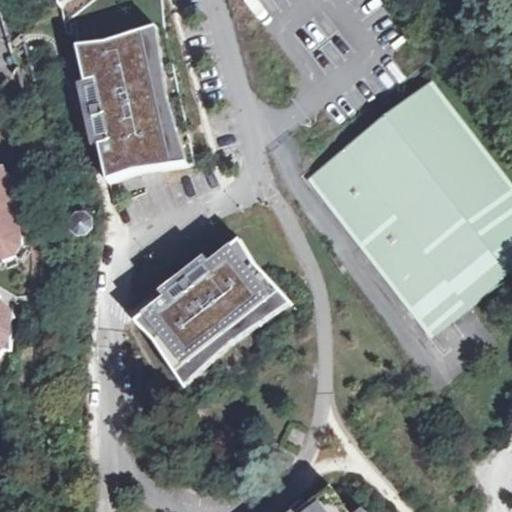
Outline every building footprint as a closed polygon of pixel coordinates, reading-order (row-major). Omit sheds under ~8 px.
[(60,0),(62,9),(72,0),(60,0)] [(159,29),(146,33),(156,103),(176,170),(191,167),(170,100),(159,29)] [(146,33),(108,45),(79,48),(88,85),(81,86),(96,149),(102,148),(111,185),(138,175),(176,170),(156,103),(146,33)] [(511,276),(511,190),(429,84),(310,176),(434,337),(511,276)] [(0,264),(6,266),(18,261),(25,250),(24,237),(21,234),(23,230),(15,206),(14,197),(5,170),(0,171),(0,264)] [(81,232),(83,233),(85,233),(87,233),(89,232),(91,230),(91,228),(91,225),(90,223),(88,222),(86,221),(83,222),(81,223),(80,225),(79,227),(80,229),(81,232)] [(257,266),(243,241),(212,265),(208,260),(163,295),(167,300),(137,324),(157,345),(178,377),(227,333),(284,294),(257,266)] [(178,377),(186,390),(235,345),(294,305),(284,294),(227,333),(178,377)] [(0,300),(0,302),(2,304),(3,306),(4,309),(5,311),(6,312),(6,315),(6,318),(14,319),(14,315),(0,300)] [(0,362),(5,354),(13,354),(14,319),(6,318),(6,315),(6,312),(5,311),(4,309),(3,306),(2,304),(0,302),(0,362)] [(349,511),(334,490),(309,509),(304,511),(349,511)]
